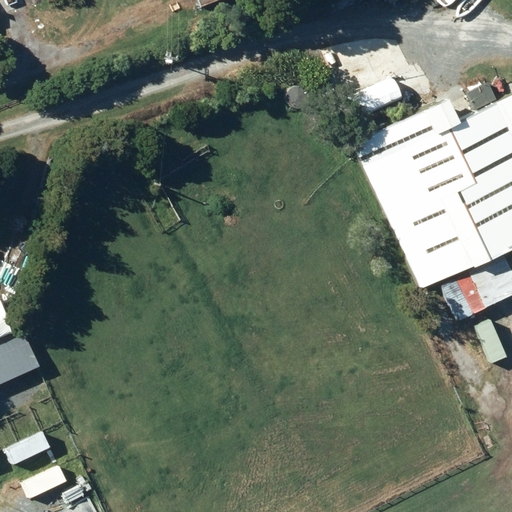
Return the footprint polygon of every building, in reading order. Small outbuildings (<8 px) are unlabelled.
[(24,0),(0,0),(0,5),(4,16),(27,6),(24,0)] [(321,70),(305,78),(315,99),(331,91),(321,70)] [(458,89),(467,107),(443,119),(431,94),(340,138),(411,284),(511,235),(511,85),(490,96),(481,78),(458,89)] [(0,337),(12,333),(0,303),(0,337)] [(0,385),(38,368),(23,335),(0,345),(0,385)] [(12,466),(48,447),(41,432),(4,451),(12,466)] [(30,499),(67,481),(59,466),(23,484),(30,499)]
